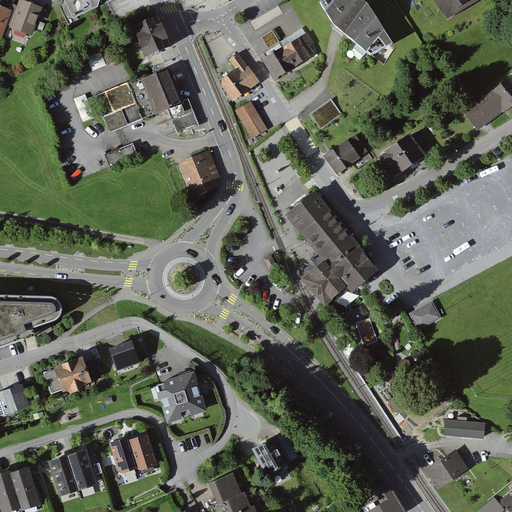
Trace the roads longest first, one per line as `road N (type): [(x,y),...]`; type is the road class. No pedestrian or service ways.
road 1 (residential): [(0,367),(134,322),(185,349),(227,395),(228,431),(220,450),(197,465),(179,456),(142,411),(0,450)]
road 2 (residential): [(222,14),(349,213),(511,123)]
road 3 (secondary): [(292,354),(361,427),(424,511)]
road 4 (secondary): [(178,31),(236,174),(218,214)]
road 5 (secondary): [(158,261),(105,267),(0,254)]
road 6 (secondary): [(0,268),(157,292)]
road 7 (track): [(145,241),(0,214)]
